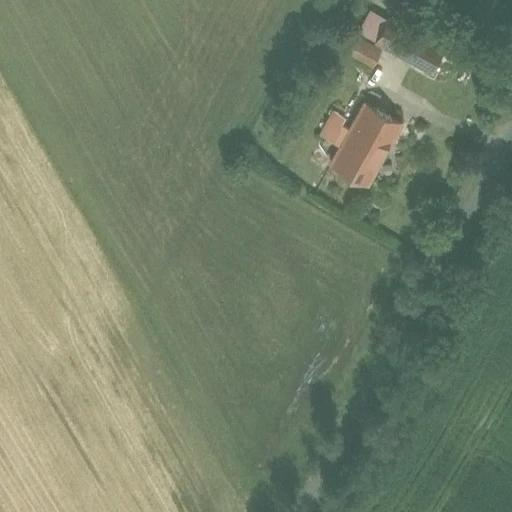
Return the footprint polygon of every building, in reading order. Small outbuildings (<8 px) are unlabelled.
[(356,30),(378,43),(392,18),(370,5),(356,30)] [(443,46),(392,18),(378,43),(428,71),(443,46)] [(355,33),(346,50),(370,64),(379,47),(355,33)] [(400,119),(361,98),(327,160),(367,181),(400,119)] [(345,115),(332,107),(318,132),(331,139),(345,115)]
